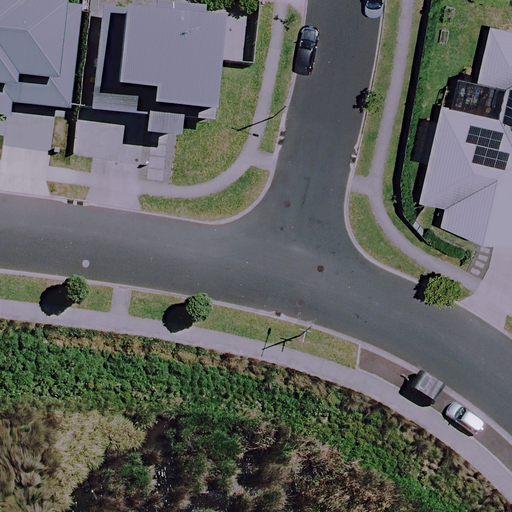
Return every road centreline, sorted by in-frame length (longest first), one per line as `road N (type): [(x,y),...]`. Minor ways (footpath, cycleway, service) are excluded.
road 1 (residential): [(294,276),(0,230)]
road 2 (residential): [(294,276),(342,0)]
road 3 (residential): [(511,388),(418,327),(294,276)]
